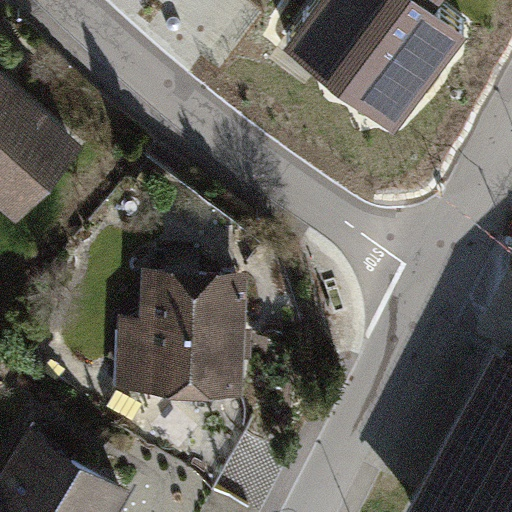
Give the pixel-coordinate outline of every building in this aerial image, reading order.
[(315,0),(291,33),(395,112),(468,17),(446,0),(315,0)] [(0,67),(0,208),(10,218),(78,139),(0,67)] [(241,263),(136,258),(134,311),(113,310),(110,382),(236,387),(241,263)] [(511,511),(511,354),(486,341),(393,511),(511,511)] [(106,511),(125,481),(20,419),(0,452),(0,511),(106,511)]
